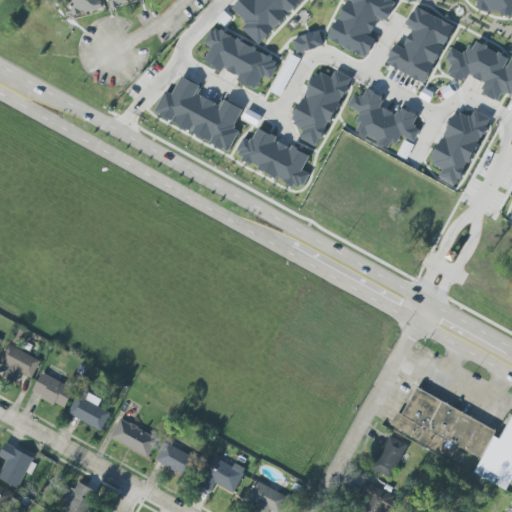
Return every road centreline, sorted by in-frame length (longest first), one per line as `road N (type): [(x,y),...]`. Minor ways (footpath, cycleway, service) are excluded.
road 1 (residential): [(117,134),(222,0),(501,115),(475,100),(449,98),(429,117),(397,92),(324,60),(301,64),(278,108),(257,109),(194,73),(181,49)]
road 2 (primary): [(423,302),(0,70)]
road 3 (primary): [(0,93),(286,253)]
road 4 (residential): [(423,302),(316,511)]
road 5 (residential): [(187,511),(0,412)]
road 6 (primary): [(286,253),(412,322)]
